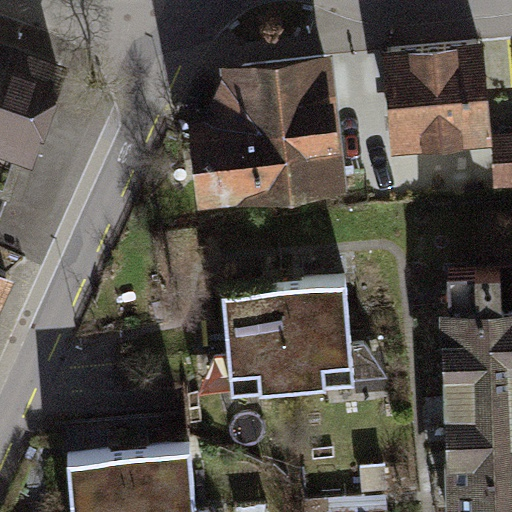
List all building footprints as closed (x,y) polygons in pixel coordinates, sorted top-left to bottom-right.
[(474,38),(382,49),(394,146),(486,135),(474,38)] [(322,48),(230,50),(191,113),(199,196),(336,183),(322,48)] [(53,73),(0,53),(0,163),(18,170),(53,73)] [(511,139),(495,141),(498,177),(511,176),(511,139)] [(511,511),(511,267),(440,270),(448,511),(511,511)] [(0,320),(16,283),(0,276),(0,320)] [(348,343),(342,279),(281,286),(291,386),(384,378),(358,342),(348,343)] [(291,386),(281,286),(225,292),(231,357),(216,359),(200,395),(291,386)] [(191,510),(184,446),(124,454),(131,511),(203,511),(201,509),(191,510)] [(131,511),(124,454),(67,461),(73,511),(131,511)]
